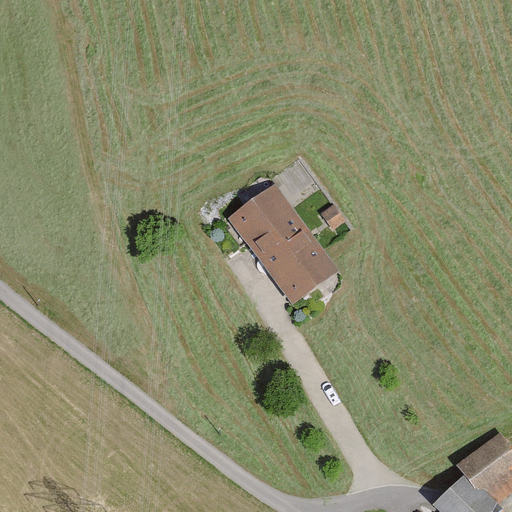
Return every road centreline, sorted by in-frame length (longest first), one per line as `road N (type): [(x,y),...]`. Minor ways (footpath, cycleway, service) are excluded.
road 1 (residential): [(0,281),(234,472),(299,511)]
road 2 (residential): [(337,511),(372,491),(356,442),(260,300)]
